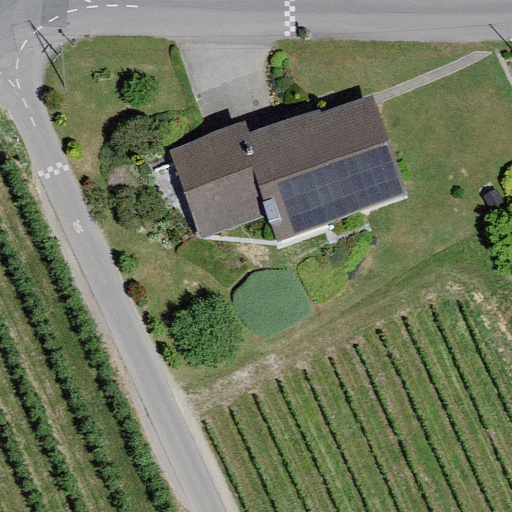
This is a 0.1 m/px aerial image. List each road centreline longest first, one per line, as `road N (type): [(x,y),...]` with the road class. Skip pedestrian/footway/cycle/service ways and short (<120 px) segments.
road 1 (residential): [(9,37),(219,511)]
road 2 (residential): [(9,37),(231,17),(511,14)]
